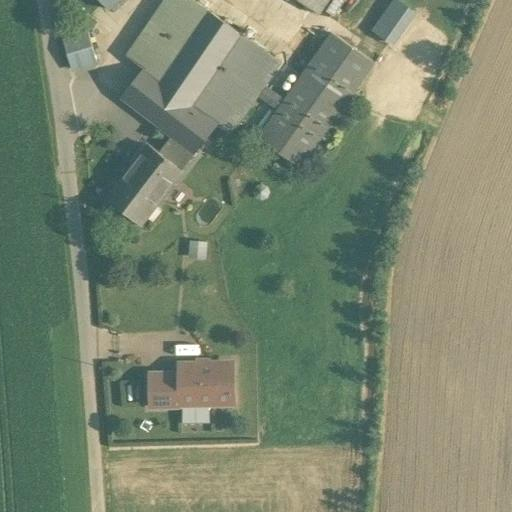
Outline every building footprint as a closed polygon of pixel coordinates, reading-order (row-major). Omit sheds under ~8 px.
[(91,0),(104,15),(121,0),(91,0)] [(279,66),(186,0),(169,0),(126,61),(138,69),(115,102),(156,132),(142,152),(101,208),(139,235),(216,128),(234,141),(260,106),(274,116),(254,143),(298,175),(375,69),(330,37),(284,102),(264,87),(279,66)] [(328,0),(284,0),(313,21),(328,0)] [(398,0),(387,0),(368,28),(391,44),(414,11),(398,0)] [(91,36),(63,43),(71,80),(100,74),(91,36)] [(234,365),(139,371),(142,417),(237,411),(234,365)]
